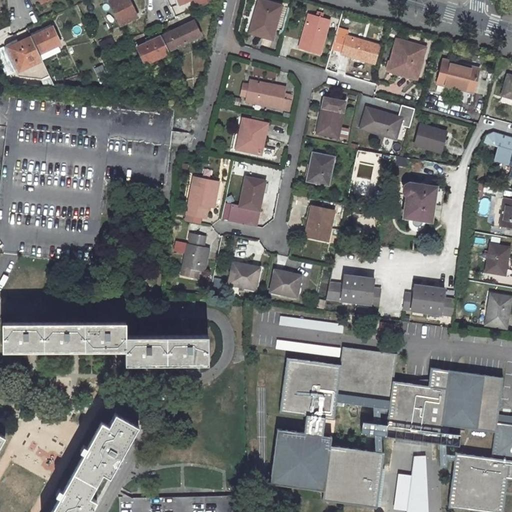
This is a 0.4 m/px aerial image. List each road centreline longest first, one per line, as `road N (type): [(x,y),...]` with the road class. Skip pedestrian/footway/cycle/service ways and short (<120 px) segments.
road 1 (residential): [(107,511),(148,429),(185,388),(216,373),(223,332),(213,315),(190,312),(0,312)]
road 2 (residential): [(310,72),(275,235),(223,225)]
road 3 (unknown): [(6,189),(1,233),(91,243),(96,200)]
road 4 (unknown): [(383,263),(439,264),(464,159)]
road 5 (unknown): [(103,127),(14,117),(11,148)]
